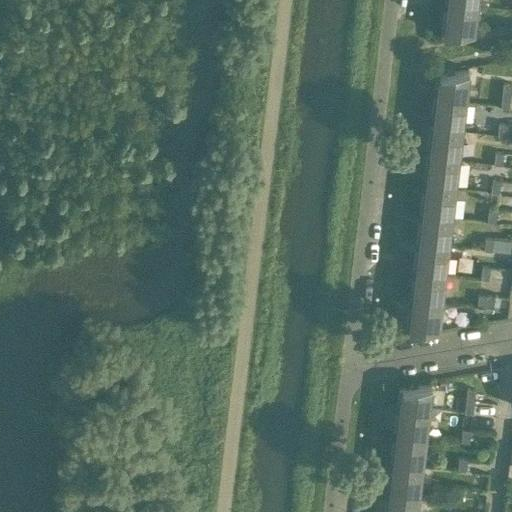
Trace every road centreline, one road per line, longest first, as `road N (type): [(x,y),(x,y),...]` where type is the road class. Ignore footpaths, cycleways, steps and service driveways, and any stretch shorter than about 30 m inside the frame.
road 1 (residential): [(348,370),(391,0)]
road 2 (residential): [(511,337),(348,370)]
road 3 (residential): [(329,511),(348,370)]
